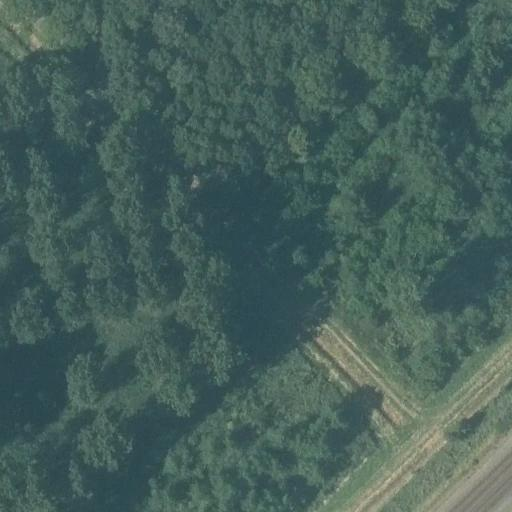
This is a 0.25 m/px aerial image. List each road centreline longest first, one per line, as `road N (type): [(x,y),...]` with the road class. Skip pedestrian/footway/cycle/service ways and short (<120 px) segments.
road 1 (track): [(345,511),(511,348)]
road 2 (track): [(393,511),(511,395)]
